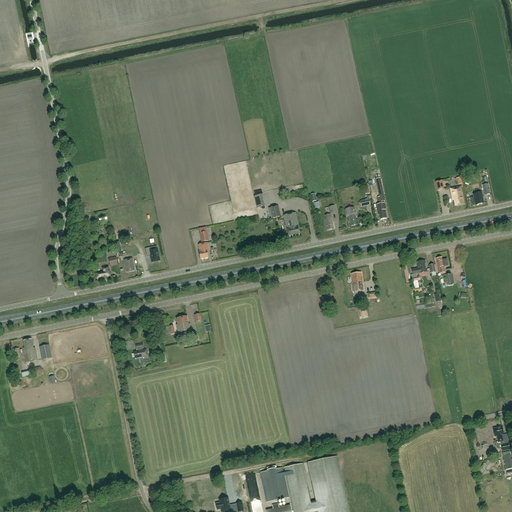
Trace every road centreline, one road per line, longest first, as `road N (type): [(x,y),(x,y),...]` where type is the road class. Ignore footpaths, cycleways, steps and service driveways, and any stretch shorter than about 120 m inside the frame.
road 1 (primary): [(0,321),(511,216)]
road 2 (unclassified): [(62,296),(511,204)]
road 3 (unclassified): [(107,316),(511,232)]
road 4 (track): [(337,1),(0,69)]
road 5 (unclassified): [(62,296),(56,260),(70,182),(31,0)]
road 6 (unclassified): [(153,511),(137,476),(107,316)]
